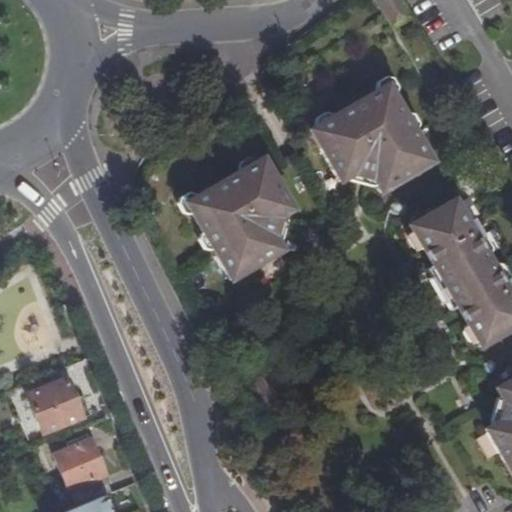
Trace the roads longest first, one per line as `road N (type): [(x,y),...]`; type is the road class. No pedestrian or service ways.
road 1 (tertiary): [(21,161),(58,207),(101,289),(148,401),(152,440),(187,511)]
road 2 (tertiary): [(198,432),(189,384),(138,260),(73,139),(69,115)]
road 3 (residential): [(186,30),(296,16),(319,0)]
